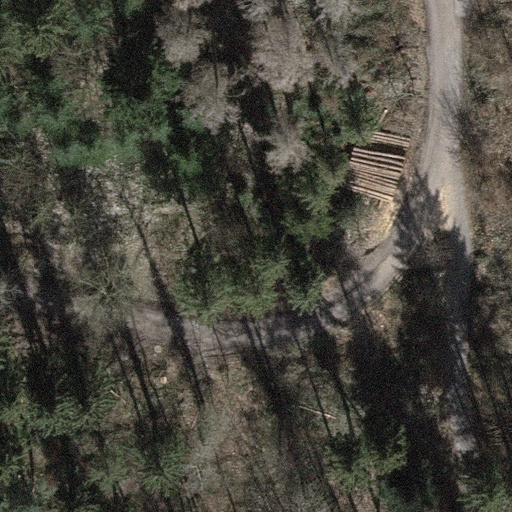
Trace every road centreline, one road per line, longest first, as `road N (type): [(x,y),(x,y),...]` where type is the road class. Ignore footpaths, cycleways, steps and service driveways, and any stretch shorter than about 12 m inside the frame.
road 1 (track): [(446,129),(393,255),(355,295),(308,322),(238,339),(0,287)]
road 2 (track): [(449,0),(446,129),(458,213),(459,418),(483,511)]
